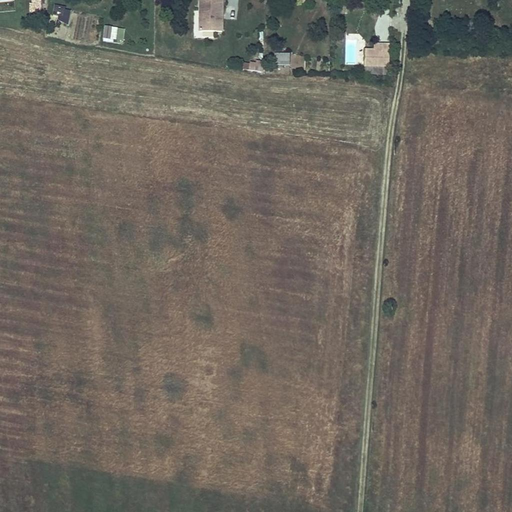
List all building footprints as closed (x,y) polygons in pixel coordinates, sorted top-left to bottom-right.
[(200,0),(200,32),(222,32),(222,20),(218,19),(218,14),(222,15),(222,0),(200,0)] [(32,5),(32,17),(41,17),(41,5),(32,5)] [(69,24),(71,9),(56,6),(54,22),(69,24)] [(112,28),(105,27),(104,38),(110,39),(112,28)] [(389,67),(390,51),(374,51),(365,51),(365,66),(366,66),(387,67),(389,67)] [(290,54),(275,54),(274,65),(290,66),(290,54)] [(264,73),(264,62),(250,61),(250,72),(264,73)] [(387,67),(366,66),(365,74),(386,75),(387,67)]
